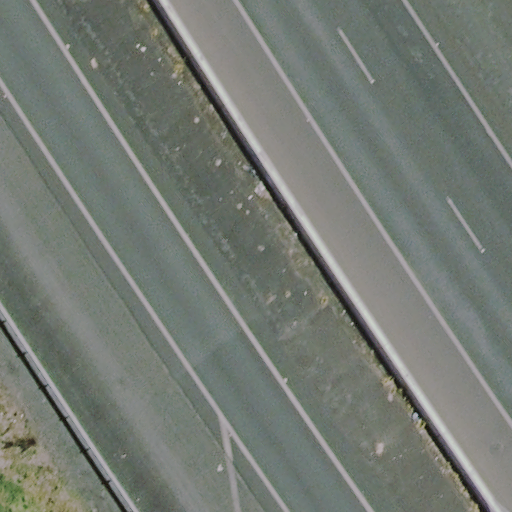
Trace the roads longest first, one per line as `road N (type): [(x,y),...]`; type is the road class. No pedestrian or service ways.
road 1 (motorway): [(340,511),(0,14)]
road 2 (motorway): [(511,288),(322,0)]
